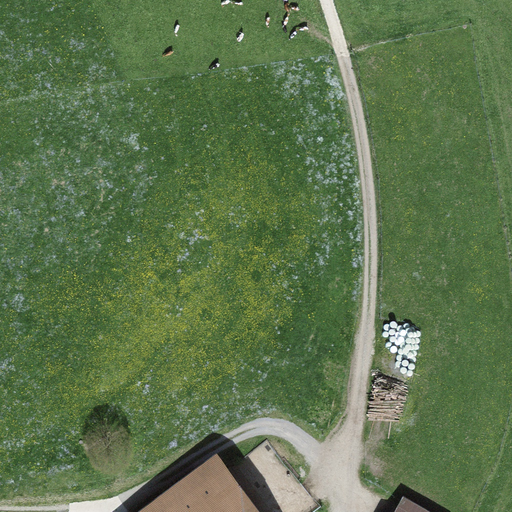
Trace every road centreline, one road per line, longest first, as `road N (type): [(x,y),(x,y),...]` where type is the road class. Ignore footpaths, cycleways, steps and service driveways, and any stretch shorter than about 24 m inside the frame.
road 1 (track): [(353,511),(369,201),(351,82),(326,0)]
road 2 (track): [(353,485),(302,439),(274,427),(239,434),(105,511)]
